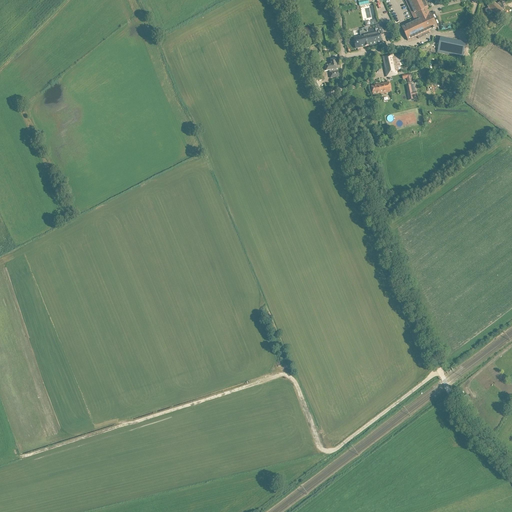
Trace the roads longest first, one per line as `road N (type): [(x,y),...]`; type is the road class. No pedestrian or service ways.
road 1 (unclassified): [(511,467),(473,432),(447,389),(277,0)]
road 2 (track): [(21,456),(290,372),(324,447),(333,449),(440,369)]
